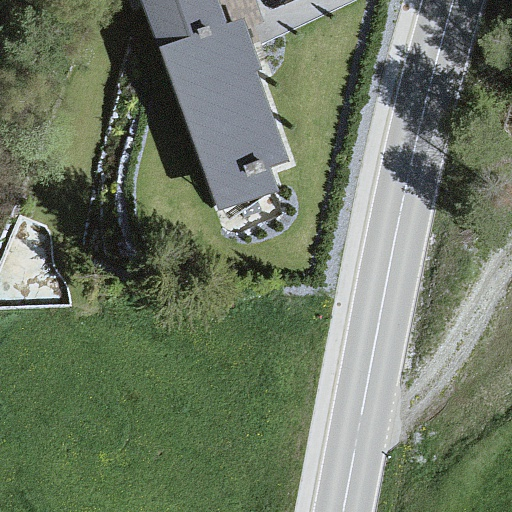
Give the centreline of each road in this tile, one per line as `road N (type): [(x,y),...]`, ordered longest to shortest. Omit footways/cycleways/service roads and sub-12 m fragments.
road 1 (tertiary): [(343,511),(399,215),(453,0)]
road 2 (track): [(511,259),(433,379),(359,429)]
